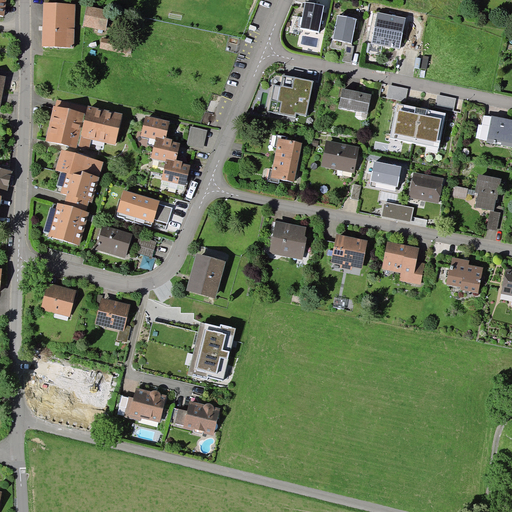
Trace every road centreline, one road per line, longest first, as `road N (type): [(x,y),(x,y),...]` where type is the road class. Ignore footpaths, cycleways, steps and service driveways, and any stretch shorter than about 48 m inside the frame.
road 1 (track): [(397,511),(19,418)]
road 2 (residential): [(207,187),(511,250)]
road 3 (residential): [(261,51),(511,102)]
road 4 (residential): [(25,0),(17,255)]
road 5 (residential): [(17,255),(139,285),(157,280),(172,267),(207,187)]
road 6 (residential): [(17,255),(19,418),(14,449),(0,455)]
road 7 (residential): [(207,187),(261,51)]
